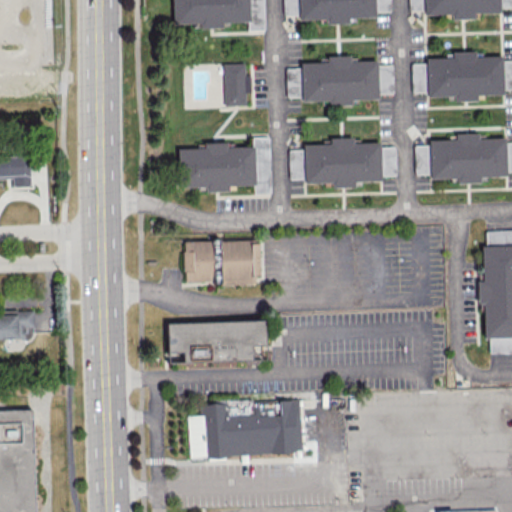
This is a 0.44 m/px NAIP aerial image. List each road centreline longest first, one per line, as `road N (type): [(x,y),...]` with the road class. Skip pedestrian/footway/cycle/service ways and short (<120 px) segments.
road 1 (secondary): [(96,0),(101,264)]
road 2 (secondary): [(101,264),(110,511)]
